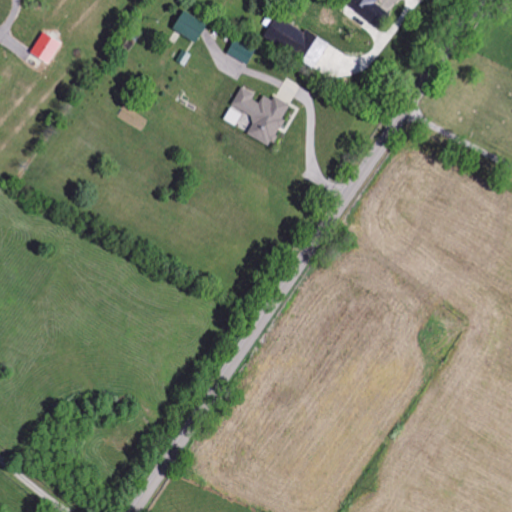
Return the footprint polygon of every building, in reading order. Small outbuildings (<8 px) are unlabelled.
[(384,10),(374,5),(376,0),(360,0),(354,14),(377,24),(384,10)] [(169,29),(195,46),(207,28),(181,11),(169,29)] [(298,62),(313,70),(326,45),(312,37),(311,39),(273,18),(262,37),(300,58),(298,62)] [(37,55),(56,65),(67,43),(48,33),(37,55)] [(225,56),(249,66),(256,50),(231,40),(225,56)] [(355,81),(362,60),(324,47),(317,68),(355,81)] [(229,105),(240,87),(255,97),(252,101),(256,104),(261,96),(269,101),(272,97),(289,107),(282,120),(280,120),(285,123),(282,128),(277,129),(273,135),(274,136),(277,138),(275,143),(271,143),(269,143),(266,147),(245,135),(250,125),(249,117),(229,105)]
